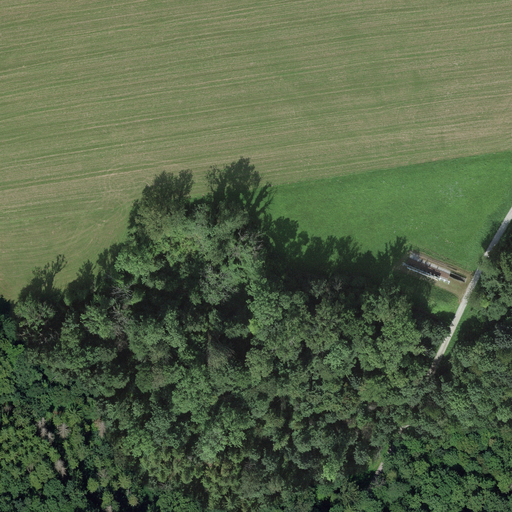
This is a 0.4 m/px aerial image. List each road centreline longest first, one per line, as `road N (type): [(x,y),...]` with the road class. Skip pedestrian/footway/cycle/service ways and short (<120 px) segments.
road 1 (track): [(511,215),(368,511)]
road 2 (track): [(511,485),(390,459)]
